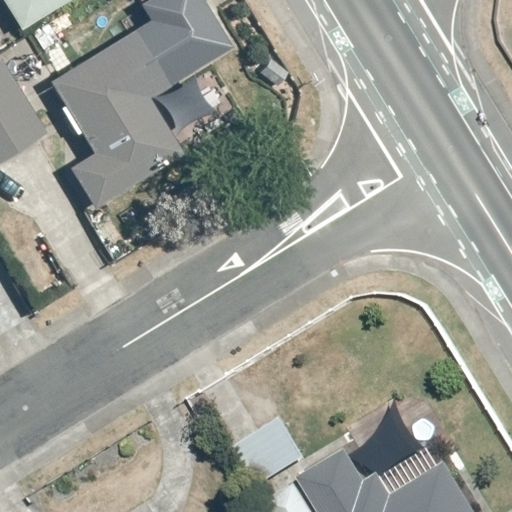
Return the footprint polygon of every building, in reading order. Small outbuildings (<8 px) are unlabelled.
[(0,0),(0,1),(16,27),(59,0),(0,0)] [(49,76),(64,100),(57,104),(75,134),(83,129),(95,149),(69,165),(94,205),(185,148),(153,97),(236,45),(207,0),(142,0),(138,3),(146,16),(49,76)] [(0,157),(43,130),(0,64),(0,157)] [(347,446),(302,473),(325,511),(477,511),(445,457),(392,489),(379,468),(365,476),(347,446)] [(313,511),(296,482),(257,504),(260,511),(313,511)]
